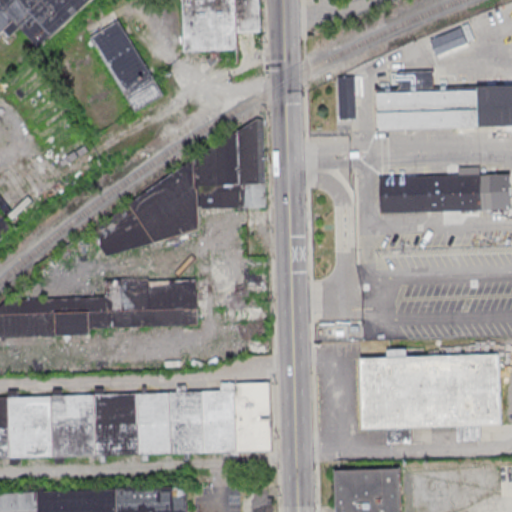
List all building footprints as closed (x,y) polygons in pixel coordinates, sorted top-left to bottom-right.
[(0,0),(95,0),(42,50),(21,28),(11,37),(6,32),(0,37),(0,0)] [(187,0),(190,54),(242,52),(241,35),(239,0),(187,0)] [(239,0),(241,35),(263,34),(262,0),(239,0)] [(93,39),(137,112),(165,96),(120,23),(93,39)] [(511,89),(511,128),(379,133),(378,91),(402,90),(402,73),(434,72),(435,92),(511,89)] [(107,255),(200,227),(199,205),(240,206),(265,206),(264,119),(257,117),(241,127),(238,135),(197,156),(92,229),(107,255)] [(383,180),(460,176),(460,168),(482,167),(482,175),(484,175),(484,178),(511,177),(511,212),(384,218),(383,180)] [(124,280),(196,278),(198,324),(89,329),(90,336),(54,337),(54,333),(0,334),(0,311),(14,299),(105,296),(106,313),(125,312),(124,280)] [(359,358),(500,353),(502,422),(482,424),(482,438),(457,440),(457,426),(411,427),(412,440),(388,442),(388,428),(362,428),(359,358)] [(0,458),(2,464),(21,463),(21,457),(52,456),(54,462),(65,462),(65,456),(87,456),(88,462),(106,462),(106,455),(141,454),(142,460),(149,460),(149,453),(184,452),(186,457),(190,458),(190,451),(230,452),(231,456),(240,456),(240,450),(272,449),(270,381),(222,382),(222,391),(186,392),(186,385),(178,385),(178,391),(147,392),(146,385),(141,385),(141,392),(104,393),(104,386),(94,387),(94,393),(62,394),(62,388),(53,388),(53,395),(19,396),(18,389),(9,390),(9,396),(0,396),(0,458)] [(340,511),(339,477),(402,474),(403,511),(340,511)] [(39,490),(39,511),(189,511),(189,485),(39,490)] [(39,511),(0,511),(0,491),(39,490),(39,511)]
